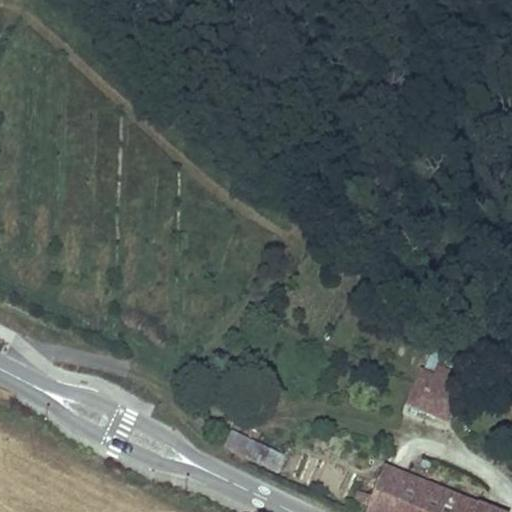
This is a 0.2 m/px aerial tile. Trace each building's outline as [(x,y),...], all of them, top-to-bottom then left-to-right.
[(435,381),(461,391),(465,379),(439,369),(435,381)] [(435,381),(419,375),(406,411),(426,418),(430,406),(452,414),(461,391),(435,381)] [(452,414),(430,406),(426,418),(447,426),(452,414)] [(232,436),(225,451),(278,476),(285,461),(232,436)] [(473,511),(386,473),(369,511),(473,511)]
